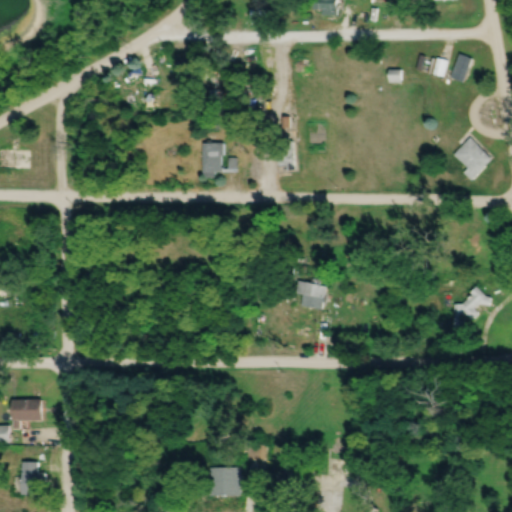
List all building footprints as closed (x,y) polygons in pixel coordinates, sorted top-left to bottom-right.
[(339,17),(339,0),(318,0),(319,17),(339,17)] [(466,85),(475,59),(459,54),(455,64),(440,59),(435,73),(466,85)] [(149,97),(144,78),(127,83),(132,101),(149,97)] [(495,160),(473,138),(456,156),(470,169),(466,173),(474,181),(495,160)] [(204,144),(204,177),(225,177),(225,144),(204,144)] [(302,283),(302,308),(326,308),(326,283),(302,283)] [(456,304),(454,335),(465,335),(465,317),(487,317),(488,292),(471,291),(470,305),(456,304)] [(46,423),(46,401),(15,401),(15,423),(46,423)] [(11,444),(10,430),(3,430),(3,444),(11,444)] [(42,474),(42,464),(24,464),(24,496),(49,496),(49,474),(42,474)] [(305,464),(286,464),(286,497),(305,497),(305,464)] [(251,511),(258,511),(262,468),(250,468),(247,511),(251,511)] [(243,469),(212,469),(212,497),(243,497),(243,469)]
